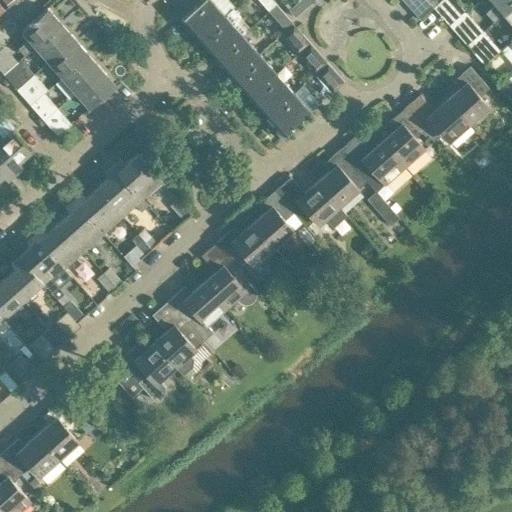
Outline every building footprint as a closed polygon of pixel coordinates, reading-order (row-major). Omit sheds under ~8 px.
[(228,0),(202,0),(181,19),(199,39),(215,25),(233,9),(232,8),(234,6),(228,0)] [(276,4),(272,0),(259,0),(269,11),(276,4)] [(306,0),(299,0),(289,10),(295,17),(310,3),(306,0)] [(403,0),(413,11),(420,19),(433,7),(437,2),(434,0),(403,0)] [(439,0),(437,2),(433,7),(450,26),(465,12),(453,0),(439,0)] [(511,5),(511,0),(490,0),(494,4),(485,12),(494,21),(502,14),(511,5)] [(283,26),(290,20),(276,4),(269,11),(283,26)] [(511,5),(502,14),(511,24),(511,38),(511,40),(511,39),(511,5)] [(21,30),(29,38),(18,48),(24,55),(35,46),(36,46),(61,24),(47,7),(21,30)] [(215,25),(199,39),(216,58),(242,34),(242,33),(249,27),(233,9),(215,25)] [(465,12),(450,26),(460,37),(467,45),(482,32),(465,12)] [(300,52),(310,43),(292,22),(282,32),(300,52)] [(61,24),(36,46),(49,61),(75,39),(61,24)] [(482,32),(467,45),(474,52),(489,39),(482,32)] [(242,34),(216,58),(233,78),(249,64),(260,54),(242,34)] [(75,39),(49,61),(63,77),(88,54),(75,39)] [(327,62),(310,43),(300,52),(317,71),(327,62)] [(63,77),(56,83),(69,98),(76,92),(101,70),(88,54),(63,77)] [(249,64),(233,78),(250,97),(277,73),(260,54),(249,64)] [(0,56),(0,68),(4,73),(21,59),(20,58),(9,67),(0,56)] [(21,59),(4,73),(18,89),(34,75),(21,59)] [(327,62),(317,71),(334,91),(344,81),(327,62)] [(459,87),(447,98),(468,123),(488,105),(480,96),(488,88),(469,66),(453,80),(459,87)] [(101,70),(76,92),(90,107),(115,85),(101,70)] [(277,73),(250,97),(267,116),(294,92),(277,73)] [(34,75),(18,89),(31,105),(37,99),(36,98),(44,92),(47,90),(34,75)] [(44,120),(58,108),(44,92),(36,98),(37,99),(31,105),(44,120)] [(294,92),(267,116),(273,123),(270,126),(280,138),(311,111),(294,92)] [(420,93),(405,107),(424,129),(423,129),(434,141),(437,138),(427,126),(432,121),(449,140),(468,123),(447,98),(434,109),(428,102),(420,93)] [(394,129),(382,139),(405,165),(425,147),(415,136),(424,129),(405,107),(388,122),(394,129)] [(72,123),(58,108),(44,120),(58,135),(72,123)] [(0,154),(15,172),(22,166),(18,161),(30,150),(17,135),(12,129),(1,139),(0,137),(0,154)] [(355,134),(339,148),(376,190),(385,182),(405,165),(382,139),(369,151),(355,134)] [(329,170),(316,181),(338,206),(366,181),(375,191),(367,198),(390,225),(399,217),(395,213),(390,206),(376,191),(376,190),(339,148),(323,163),(329,170)] [(120,158),(112,165),(141,198),(161,180),(137,152),(124,163),(120,158)] [(0,154),(0,176),(2,174),(7,179),(15,172),(0,154)] [(109,176),(97,187),(122,215),(134,204),(140,211),(148,205),(141,198),(112,165),(105,172),(109,176)] [(290,176),(274,190),(294,212),(305,225),(314,217),(319,223),(325,217),(332,226),(346,215),(338,206),(316,181),(304,192),(290,176)] [(81,192),(73,199),(103,232),(122,215),(97,187),(85,197),(81,192)] [(264,211),(251,222),(273,247),(293,229),(285,219),(294,212),(274,190),(258,204),(264,211)] [(191,214),(177,198),(171,204),(184,219),(191,214)] [(70,211),(58,221),(83,249),(103,232),(73,199),(66,206),(70,211)] [(395,202),(390,206),(395,213),(401,208),(395,202)] [(42,227),(34,234),(64,267),(83,249),(58,221),(46,232),(42,227)] [(233,226),(216,241),(252,281),(255,278),(260,279),(269,271),(270,267),(261,257),(273,247),(251,222),(239,233),(233,226)] [(143,228),(132,238),(139,246),(150,236),(143,228)] [(31,245),(19,256),(44,284),(64,267),(34,234),(27,240),(31,245)] [(150,236),(139,246),(145,254),(157,243),(150,236)] [(215,270),(202,282),(225,308),(236,298),(239,302),(244,304),(250,303),(254,300),(255,294),(255,289),(249,283),(252,281),(216,241),(201,255),(215,270)] [(16,268),(4,278),(22,298),(41,282),(44,284),(19,256),(11,263),(16,268)] [(109,267),(103,272),(116,287),(122,282),(109,267)] [(97,277),(111,292),(116,287),(103,272),(97,277)] [(0,312),(3,316),(22,298),(4,278),(0,281),(0,312)] [(184,285),(167,300),(203,340),(213,332),(206,324),(225,308),(202,282),(190,292),(184,285)] [(166,330),(153,341),(174,366),(175,366),(183,374),(192,366),(193,359),(188,354),(194,348),(203,340),(167,300),(152,314),(166,330)] [(70,301),(63,307),(77,322),(83,316),(70,301)] [(48,317),(42,322),(61,344),(80,327),(66,312),(54,323),(48,317)] [(37,316),(31,321),(43,333),(29,345),(42,360),(61,344),(42,322),(37,316)] [(135,345),(118,360),(132,375),(153,398),(157,399),(163,395),(164,386),(159,380),(174,366),(153,341),(141,352),(135,345)] [(15,357),(9,363),(22,378),(29,372),(15,357)] [(4,371),(0,374),(0,378),(12,392),(12,391),(18,386),(5,371),(4,371)] [(48,423),(36,434),(57,458),(78,440),(69,430),(78,422),(59,401),(42,416),(48,423)] [(18,437),(2,451),(21,473),(29,466),(37,475),(57,458),(36,434),(24,444),(18,437)] [(2,451),(0,452),(0,507),(4,511),(16,511),(29,501),(12,481),(21,473),(2,451)] [(36,479),(30,483),(38,491),(43,487),(36,479)]
